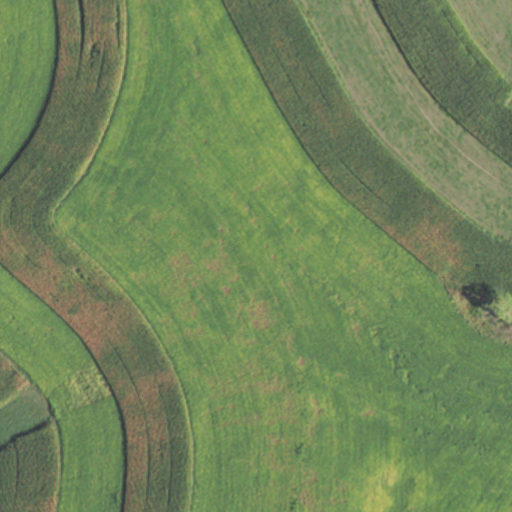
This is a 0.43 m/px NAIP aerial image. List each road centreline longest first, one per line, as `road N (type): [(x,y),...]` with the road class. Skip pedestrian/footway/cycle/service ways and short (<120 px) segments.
road 1 (track): [(0,258),(447,428),(511,441)]
road 2 (track): [(374,0),(432,101),(486,156),(511,164)]
